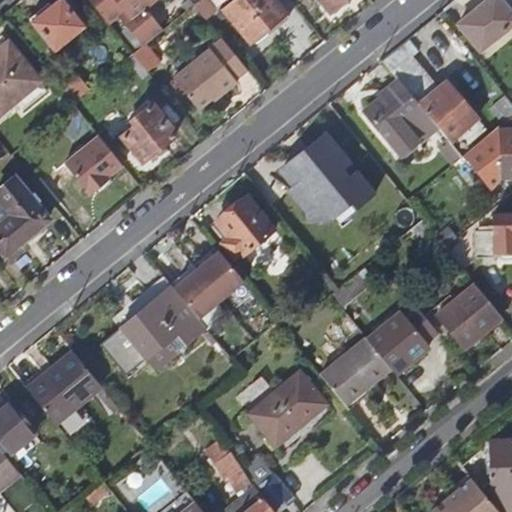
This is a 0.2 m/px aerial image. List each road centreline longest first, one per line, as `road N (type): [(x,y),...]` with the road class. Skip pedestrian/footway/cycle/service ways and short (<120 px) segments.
road 1 (residential): [(0,336),(413,0)]
road 2 (residential): [(344,511),(511,376)]
